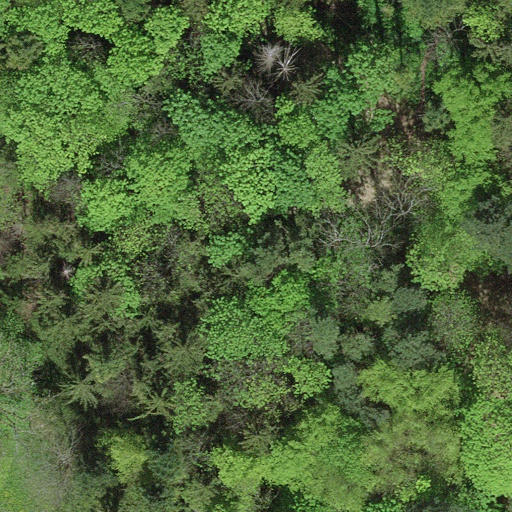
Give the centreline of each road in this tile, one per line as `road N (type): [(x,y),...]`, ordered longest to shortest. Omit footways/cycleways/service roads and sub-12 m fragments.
road 1 (track): [(0,173),(51,195),(203,203),(448,169)]
road 2 (track): [(448,169),(511,460)]
road 3 (track): [(237,0),(448,169)]
